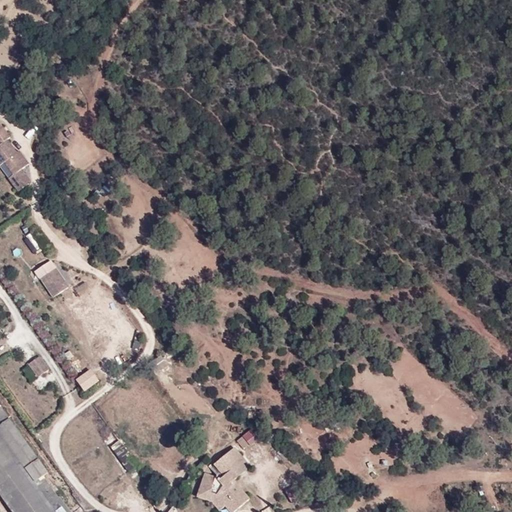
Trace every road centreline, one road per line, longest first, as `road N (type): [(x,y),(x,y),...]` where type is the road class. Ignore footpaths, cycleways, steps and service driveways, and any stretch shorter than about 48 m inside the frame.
road 1 (track): [(139,0),(116,33),(96,92),(92,118),(104,149),(176,203),(218,253),(249,269),(302,290),(369,299),(437,293),(511,353)]
road 2 (unclassified): [(108,511),(88,498),(54,440),(70,411),(145,355),(151,339),(124,293),(59,244),(39,215)]
road 3 (track): [(511,480),(412,486),(348,511)]
